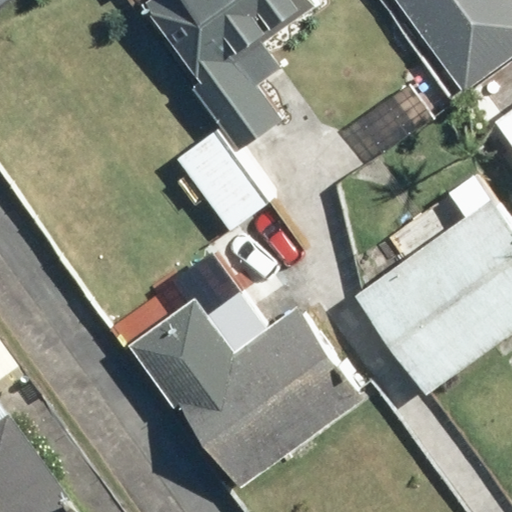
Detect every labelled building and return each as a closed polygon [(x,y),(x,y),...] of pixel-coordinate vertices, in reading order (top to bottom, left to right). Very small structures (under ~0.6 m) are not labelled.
[(0,0),(0,14),(19,0),(0,0)] [(323,5),(318,0),(153,0),(151,2),(250,141),(286,115),(246,60),(323,5)] [(511,0),(396,0),(464,92),(511,57),(511,0)] [(277,194),(220,124),(177,159),(234,229),(277,194)] [(511,334),(511,212),(498,195),(365,301),(438,393),(511,334)] [(203,295),(140,342),(246,485),(373,388),(307,302),(278,324),(251,289),(218,315),(203,295)] [(0,435),(20,423),(6,405),(36,381),(0,335),(0,435)] [(89,511),(20,423),(0,435),(0,511),(89,511)]
